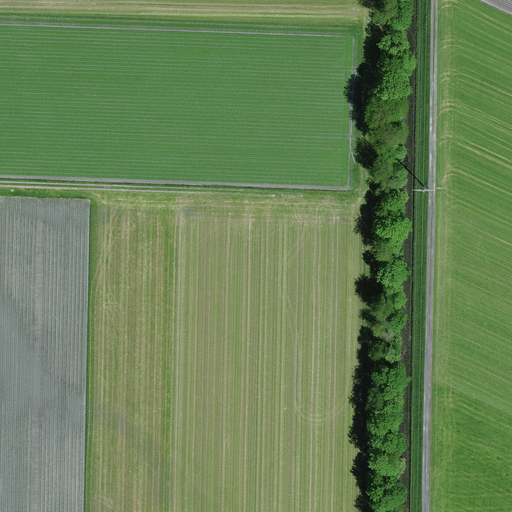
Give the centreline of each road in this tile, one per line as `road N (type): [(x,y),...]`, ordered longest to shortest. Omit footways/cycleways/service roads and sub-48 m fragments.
road 1 (track): [(425,511),(436,0)]
road 2 (track): [(0,185),(321,196)]
